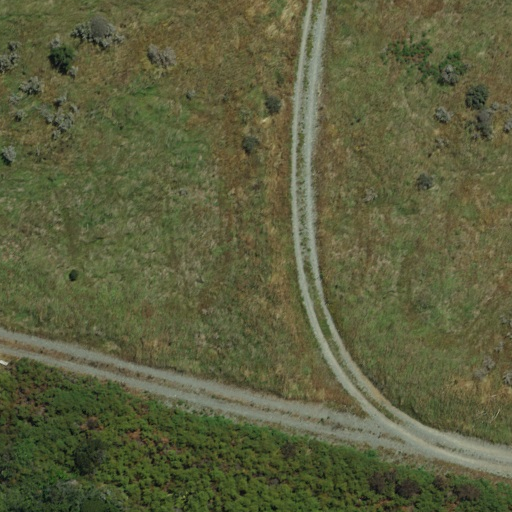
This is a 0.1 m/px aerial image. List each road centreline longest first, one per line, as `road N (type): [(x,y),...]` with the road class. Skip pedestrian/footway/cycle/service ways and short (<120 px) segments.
road 1 (track): [(280,0),(269,31),(258,169),(278,302),(353,421),(511,446)]
road 2 (track): [(0,369),(300,441),(399,428)]
